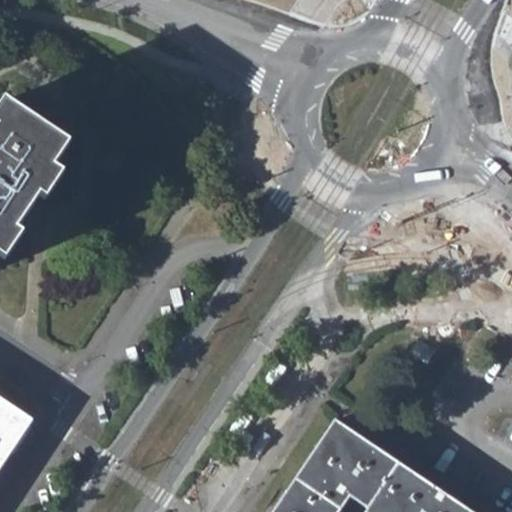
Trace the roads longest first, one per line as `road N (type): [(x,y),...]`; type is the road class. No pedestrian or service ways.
road 1 (tertiary): [(147,511),(371,183)]
road 2 (residential): [(251,249),(189,251),(172,262),(76,397),(0,346)]
road 3 (tertiary): [(251,249),(82,511)]
road 4 (primary): [(315,83),(164,0)]
road 5 (primary): [(371,183),(431,183),(452,174),(481,138)]
road 6 (tertiary): [(311,145),(251,249)]
